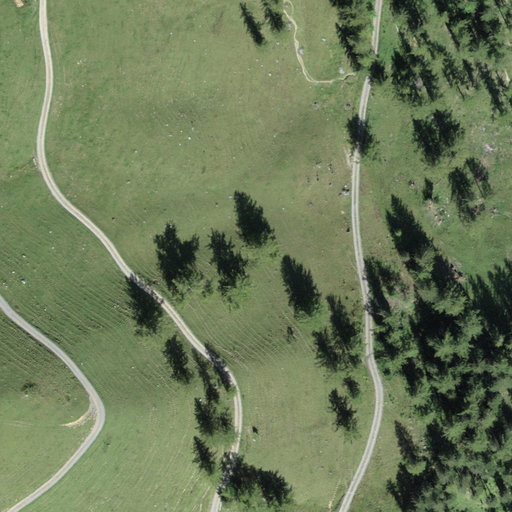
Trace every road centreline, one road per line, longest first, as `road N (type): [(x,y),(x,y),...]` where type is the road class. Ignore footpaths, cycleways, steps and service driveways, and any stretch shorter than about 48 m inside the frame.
road 1 (track): [(42,0),(40,163),(52,190),(229,379),(234,449),(213,511)]
road 2 (track): [(342,511),(375,428),(378,379),(355,223),(365,90)]
road 3 (track): [(13,511),(56,479),(98,426),(82,379),(0,303)]
